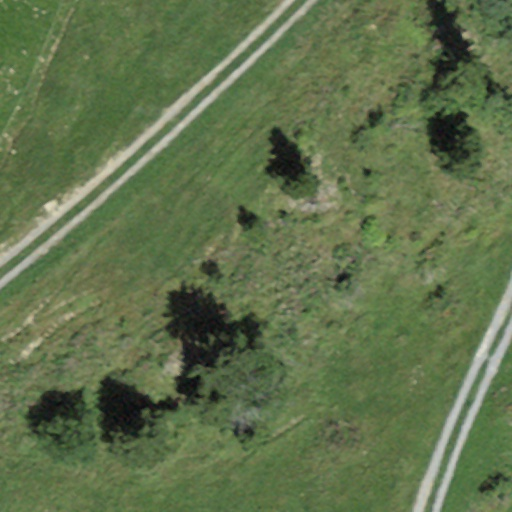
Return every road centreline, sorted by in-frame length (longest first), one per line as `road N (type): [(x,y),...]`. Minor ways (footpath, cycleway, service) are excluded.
road 1 (track): [(327,0),(278,54),(0,288)]
road 2 (track): [(422,511),(511,302)]
